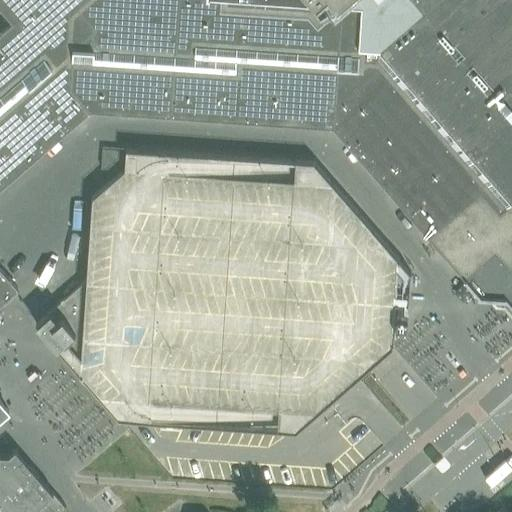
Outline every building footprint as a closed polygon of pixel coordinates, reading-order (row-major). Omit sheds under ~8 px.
[(0,0),(0,73),(12,63),(31,46),(67,15),(76,7),(114,10),(124,21),(134,32),(167,35),(196,36),(237,39),(277,42),(319,45),(359,47),(369,47),(377,47),(481,167),(511,202),(511,210),(510,212),(506,265),(504,297),(511,305),(511,0),(387,0),(380,6),(371,5),(362,5),(322,2),(294,0),(0,0)] [(0,302),(9,295),(17,288),(0,269),(0,188),(4,185),(14,176),(48,146),(89,111),(129,113),(169,116),(190,118),(210,119),(250,122),(278,123),(332,127),(350,148),(369,170),(407,214),(426,236),(464,278),(479,295),(481,264),(485,211),(472,196),(434,152),(414,130),(395,108),(377,87),(334,84),(313,83),(281,80),(253,78),(213,76),(193,74),(172,73),(132,70),(50,65),(8,101),(0,108),(0,302)] [(85,279),(78,373),(117,417),(138,419),(186,422),(276,428),(295,430),(380,356),(392,345),(395,302),(407,303),(409,272),(313,161),(124,148),(123,169),(109,182),(108,181),(90,196),(85,279)] [(123,149),(101,148),(100,168),(122,169),(123,149)] [(34,323),(78,373),(85,279),(34,323)] [(0,417),(8,410),(0,400),(0,417)] [(0,511),(58,511),(65,507),(15,449),(9,454),(0,453),(0,511)]
